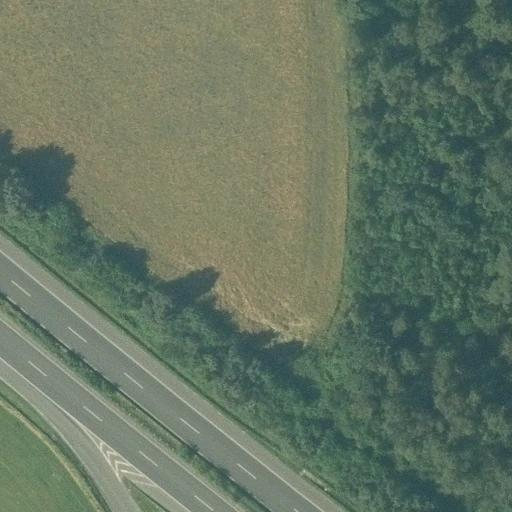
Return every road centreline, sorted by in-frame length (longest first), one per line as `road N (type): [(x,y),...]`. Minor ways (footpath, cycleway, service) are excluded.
road 1 (motorway): [(283,511),(0,277)]
road 2 (motorway): [(45,373),(213,511)]
road 3 (motorway): [(45,373),(127,511)]
